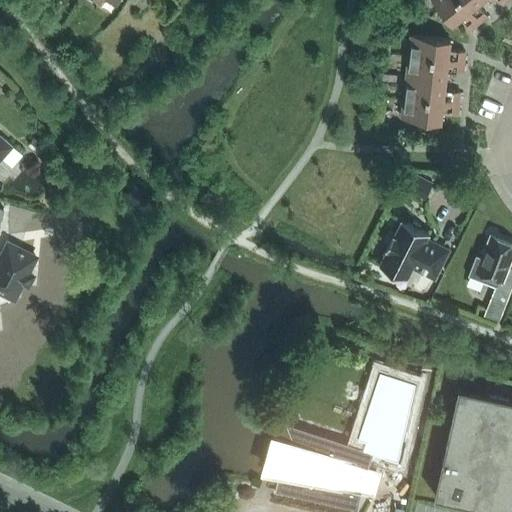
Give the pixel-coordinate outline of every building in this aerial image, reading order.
[(479,21),(461,0),(434,0),(453,22),(460,16),(471,28),(479,21)] [(461,0),(479,21),(488,14),(477,2),(479,0),(461,0)] [(464,61),(465,50),(449,48),(450,38),(411,33),(409,54),(464,61)] [(409,54),(407,75),(445,79),(447,70),(463,72),(464,61),(409,54)] [(459,101),(460,90),(444,89),(445,79),(407,75),(404,95),(459,101)] [(458,112),(459,101),(404,95),(402,116),(441,120),(442,110),(458,112)] [(0,155),(2,157),(13,145),(1,134),(0,135),(0,155)] [(416,174),(411,172),(404,186),(405,187),(425,197),(433,182),(416,174)] [(447,248),(426,238),(428,232),(429,232),(429,231),(423,229),(420,227),(421,224),(414,220),(413,223),(406,220),(403,218),(402,219),(403,219),(395,235),(394,234),(393,233),(387,246),(388,247),(389,247),(381,262),(380,263),(407,276),(413,264),(434,274),(447,248)] [(511,241),(492,233),(483,257),(477,255),(477,254),(476,253),(468,274),(469,275),(470,273),(496,283),(491,296),(506,302),(511,286),(511,267),(508,265),(511,254),(511,241)] [(38,272),(29,268),(35,256),(9,242),(0,259),(0,289),(14,296),(21,283),(30,288),(38,272)] [(511,511),(511,396),(460,385),(435,495),(511,511)] [(362,491),(356,490),(358,486),(371,489),(376,473),(362,469),(363,465),(368,467),(373,453),(374,451),(270,416),(270,418),(272,418),(271,424),(273,430),(276,435),(282,438),(266,471),(279,473),(275,490),(358,508),(362,491)]
